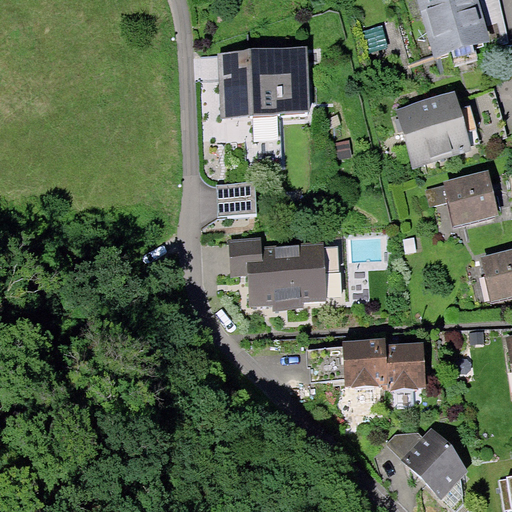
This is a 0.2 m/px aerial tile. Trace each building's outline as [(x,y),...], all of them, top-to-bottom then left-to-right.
[(478,0),(415,0),(435,67),(493,51),(478,0)] [(479,0),(494,48),(511,45),(499,0),(479,0)] [(309,122),(307,55),(219,58),(221,124),(309,122)] [(494,92),(399,118),(415,175),(472,159),(470,149),(507,138),(494,92)] [(492,179),(426,193),(429,208),(450,204),(455,229),(500,220),(492,179)] [(256,189),(217,189),(218,221),(257,220),(256,189)] [(261,255),(261,246),(230,247),(231,282),(249,282),(250,311),(275,310),(275,314),(303,313),(303,309),(323,308),(322,253),(261,255)] [(511,256),(482,262),(491,308),(511,303),(511,256)] [(342,354),(310,356),(312,385),(348,383),(348,396),(392,394),(392,399),(425,397),(423,353),(388,355),(388,349),(342,351),(342,354)] [(511,425),(477,431),(489,510),(511,506),(511,425)] [(441,505),(470,478),(432,435),(425,443),(418,436),(396,437),(385,447),(441,505)]
